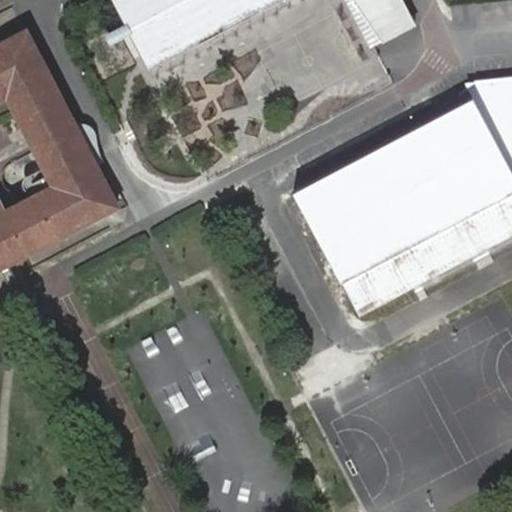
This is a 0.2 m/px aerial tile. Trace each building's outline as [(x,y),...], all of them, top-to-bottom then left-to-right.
[(114,0),(152,69),(279,0),(114,0)] [(354,0),(385,44),(418,26),(404,0),(354,0)] [(0,269),(118,206),(29,34),(0,48),(0,104),(11,99),(58,189),(10,214),(0,218),(0,269)] [(294,191),(359,315),(511,233),(511,76),(474,80),(475,95),(472,97),(294,191)] [(0,197),(0,218),(10,214),(1,197),(0,197)] [(0,330),(8,327),(0,308),(0,330)]
